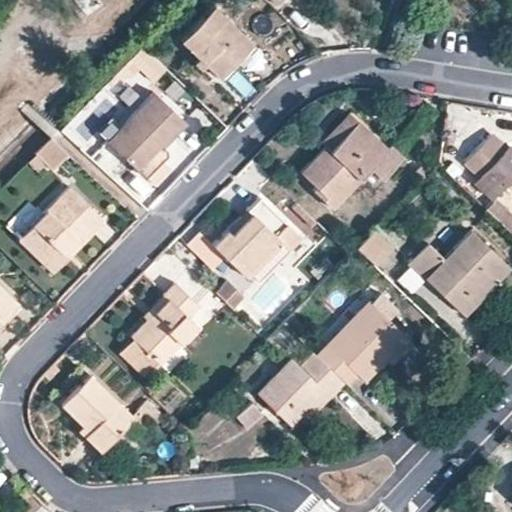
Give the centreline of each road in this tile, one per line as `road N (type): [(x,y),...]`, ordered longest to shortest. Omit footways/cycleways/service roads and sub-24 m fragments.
road 1 (residential): [(511,92),(388,70),(325,71),(276,103),(17,370),(6,411),(15,444),(55,488),(89,503),(270,490),(300,511)]
road 2 (residential): [(392,511),(511,390)]
